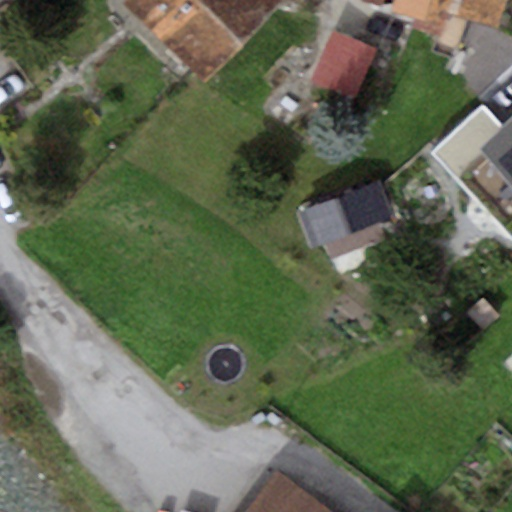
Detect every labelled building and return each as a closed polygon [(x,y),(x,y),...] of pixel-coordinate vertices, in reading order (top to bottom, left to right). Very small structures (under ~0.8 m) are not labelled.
[(126,0),(124,2),(204,79),(279,0),(126,0)] [(360,0),(360,3),(411,17),(425,20),(430,0),(360,0)] [(504,0),(430,0),(425,20),(411,17),(408,28),(443,37),(450,14),(497,26),(504,0)] [(377,50),(331,30),(307,83),(353,103),(377,50)] [(511,108),(503,117),(483,96),(425,150),(511,242),(511,241),(511,108)] [(381,182),(295,214),(309,250),(328,243),(334,259),(400,234),(381,182)] [(331,511),(277,471),(246,511),(331,511)]
